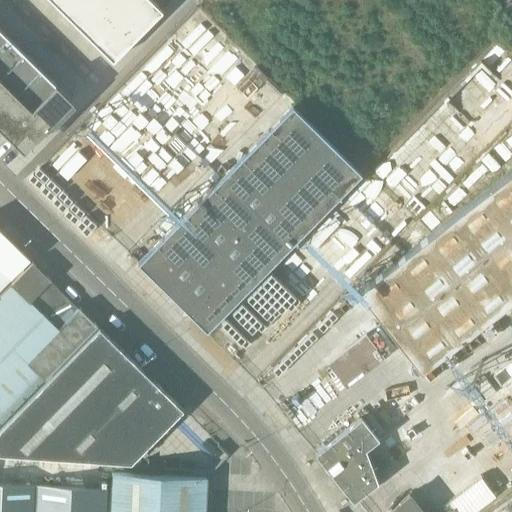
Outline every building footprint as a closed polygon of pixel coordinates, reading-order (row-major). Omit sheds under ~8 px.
[(162,10),(151,0),(50,0),(112,60),(162,10)] [(0,127),(23,150),(72,100),(0,28),(0,127)] [(292,106),(138,263),(207,331),(360,173),(292,106)] [(511,171),(357,293),(414,365),(411,367),(410,368),(410,369),(410,370),(409,371),(410,372),(410,373),(411,374),(412,375),(413,375),(414,375),(415,375),(416,375),(416,374),(419,372),(420,372),(511,300),(511,171)] [(50,279),(50,281),(29,300),(12,282),(0,294),(0,425),(45,380),(96,324),(50,279)] [(99,327),(0,428),(0,455),(1,457),(130,462),(183,409),(99,327)] [(317,453),(353,498),(375,481),(354,455),(376,437),(361,418),(317,453)] [(112,472),(110,511),(204,511),(206,476),(112,472)] [(0,511),(105,511),(106,487),(0,482),(0,511)] [(420,511),(407,495),(386,511),(420,511)]
